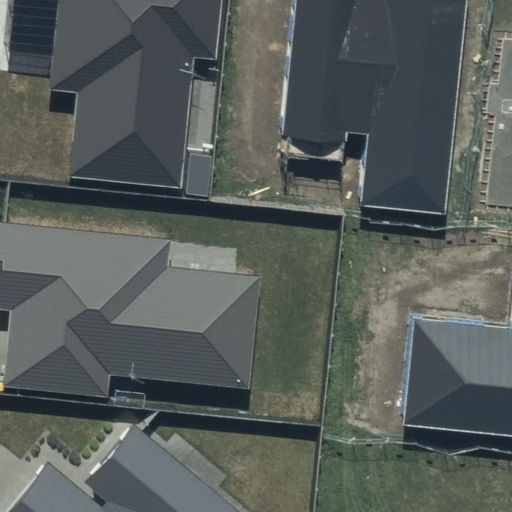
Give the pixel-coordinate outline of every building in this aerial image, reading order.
[(57,0),(48,88),(79,91),(70,175),(181,186),(194,58),(213,60),(218,0),(57,0)] [(295,0),(282,138),(345,144),(346,131),(370,134),(363,206),(446,214),(466,0),(295,0)] [(511,39),(502,39),(497,82),(489,81),(485,113),(494,114),(484,205),(511,208),(511,39)] [(169,240),(0,223),(0,309),(12,310),(4,386),(109,396),(112,371),(249,385),(259,275),(167,266),(169,240)] [(511,319),(511,328),(415,319),(405,424),(511,433),(511,319)] [(237,511),(133,424),(78,490),(47,464),(6,511),(237,511)]
